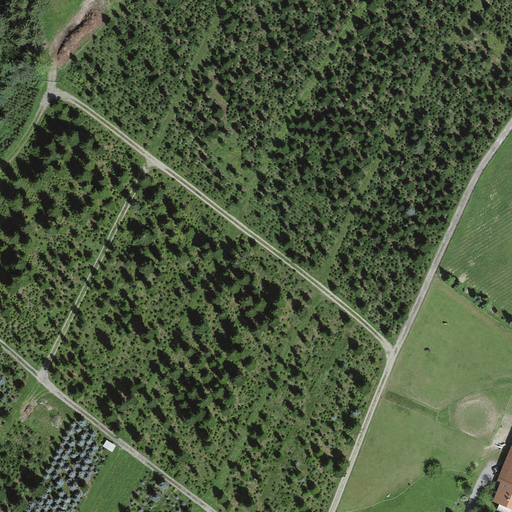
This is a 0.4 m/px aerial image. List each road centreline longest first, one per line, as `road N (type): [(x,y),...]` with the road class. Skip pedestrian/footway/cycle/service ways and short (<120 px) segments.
road 1 (track): [(394,351),(70,98),(53,93)]
road 2 (track): [(511,123),(460,208),(331,511)]
road 3 (track): [(318,287),(418,89),(483,0)]
road 4 (track): [(212,511),(0,344)]
road 5 (track): [(369,0),(328,56),(235,223)]
road 6 (track): [(229,0),(148,158)]
